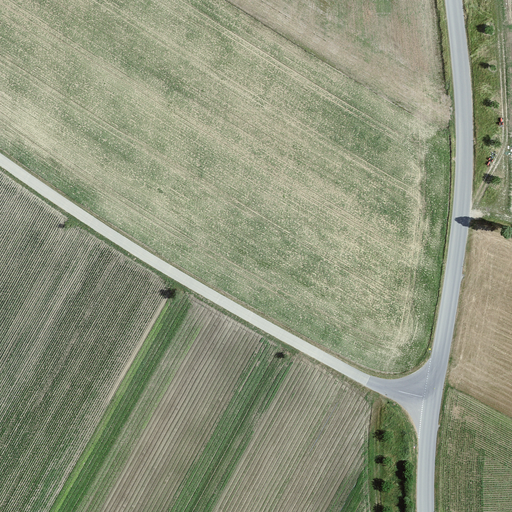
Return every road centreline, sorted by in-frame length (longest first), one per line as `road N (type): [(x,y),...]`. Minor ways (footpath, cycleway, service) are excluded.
road 1 (tertiary): [(453,0),(464,183),(432,400),(426,511)]
road 2 (track): [(432,400),(368,380),(252,318),(0,159)]
